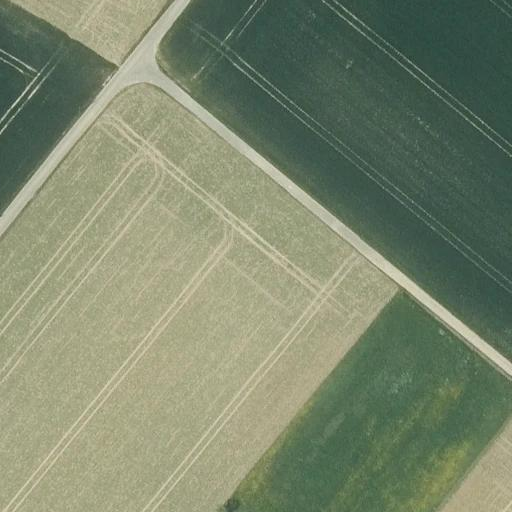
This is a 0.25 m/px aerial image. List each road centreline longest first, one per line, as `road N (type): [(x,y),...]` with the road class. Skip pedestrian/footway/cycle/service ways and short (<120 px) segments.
road 1 (track): [(131,58),(511,373)]
road 2 (track): [(178,0),(0,222)]
